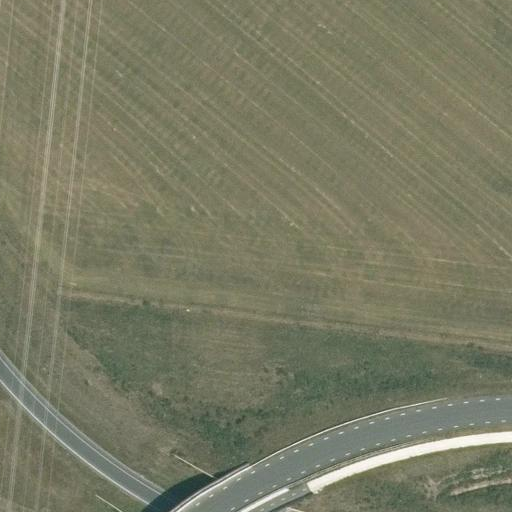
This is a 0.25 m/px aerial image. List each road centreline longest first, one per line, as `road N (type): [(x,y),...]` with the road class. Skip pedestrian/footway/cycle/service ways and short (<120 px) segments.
road 1 (tertiary): [(260,481),(372,433),(511,409)]
road 2 (trunk): [(177,511),(108,470),(0,364)]
